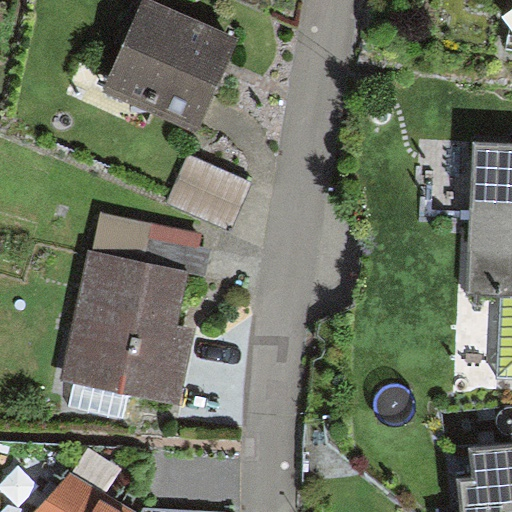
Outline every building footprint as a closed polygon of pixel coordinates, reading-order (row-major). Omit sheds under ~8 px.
[(233,41),(149,5),(111,93),(195,130),(223,65),(233,41)] [(511,149),(472,148),(468,282),(511,283),(511,149)] [(249,184),(189,158),(169,204),(229,230),(249,184)] [(203,236),(105,216),(73,378),(175,398),(188,338),(168,334),(181,271),(206,276),(211,251),(200,249),(203,236)] [(511,511),(511,445),(455,450),(459,511),(511,511)] [(139,511),(79,475),(44,511),(139,511)]
